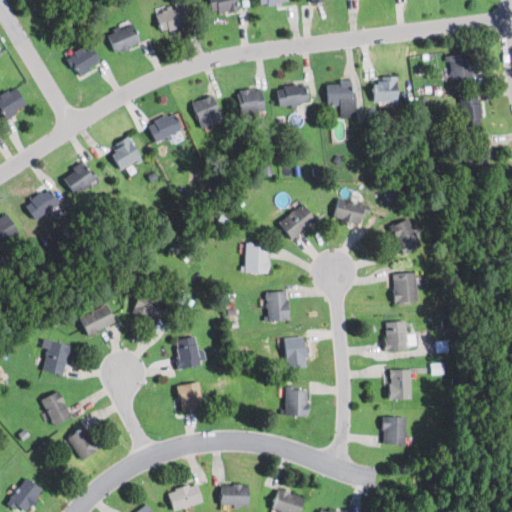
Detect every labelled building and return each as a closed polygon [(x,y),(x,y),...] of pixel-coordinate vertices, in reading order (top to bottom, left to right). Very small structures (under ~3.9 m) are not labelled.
[(210,0),(213,13),(238,7),(236,0),(210,0)] [(189,23),(183,2),(155,9),(160,31),(189,23)] [(107,34),(114,51),(141,40),(134,23),(107,34)] [(78,75),(102,61),(90,41),(66,56),(78,75)] [(468,77),(466,52),(443,54),(445,79),(468,77)] [(368,77),(368,101),(393,101),(393,77),(368,77)] [(349,80),(322,82),(323,103),(333,102),(334,117),(351,116),(349,80)] [(278,105),(309,102),(307,83),(277,86),(278,105)] [(0,110),(5,118),(28,103),(16,85),(0,96),(0,110)] [(265,109),(262,87),(236,90),(239,113),(265,109)] [(203,129),(223,118),(210,94),(190,104),(203,129)] [(482,124),(479,94),(455,97),(458,127),(482,124)] [(176,142),(186,138),(175,112),(148,123),(155,141),(173,134),(176,142)] [(122,169),(142,156),(128,135),(108,148),(122,169)] [(460,147),(463,173),(485,170),(482,145),(460,147)] [(62,176),(75,194),(96,179),(83,161),(62,176)] [(24,206),(37,220),(58,200),(46,187),(24,206)] [(327,218),(358,225),(362,204),(332,198),(327,218)] [(293,238),(318,219),(305,202),(280,221),(293,238)] [(0,243),(19,234),(8,214),(0,218),(0,243)] [(393,225),(404,253),(422,246),(411,218),(393,225)] [(240,271),(263,272),(263,243),(240,243),(240,271)] [(387,272),(387,301),(410,301),(410,272),(387,272)] [(132,311),(160,321),(167,301),(139,291),(132,311)] [(261,320),(283,320),(283,291),(261,291),(261,320)] [(79,317),(89,335),(116,320),(106,302),(79,317)] [(401,349),(401,321),(379,321),(379,349),(401,349)] [(176,366),(199,366),(199,337),(176,337),(176,366)] [(300,337),(278,337),(278,367),(300,367),(300,337)] [(40,369),(63,374),(70,343),(46,338),(40,369)] [(430,373),(443,373),(443,361),(430,362),(430,373)] [(383,398),(405,398),(405,369),(383,369),(383,398)] [(177,384),(181,411),(203,408),(199,381),(177,384)] [(304,387),(280,387),(279,415),(303,415),(304,387)] [(53,425),(71,416),(59,389),(41,398),(53,425)] [(377,417),(377,443),(402,443),(402,417),(377,417)] [(82,460),(101,447),(86,424),(67,437),(82,460)] [(7,498),(22,511),(43,491),(28,476),(7,498)] [(204,499),(197,481),(168,492),(175,510),(204,499)] [(220,505),(250,505),(250,484),(220,484),(220,505)] [(266,508),(278,511),(295,511),(300,497),(272,488),(266,508)] [(153,511),(147,503),(134,511),(153,511)]
